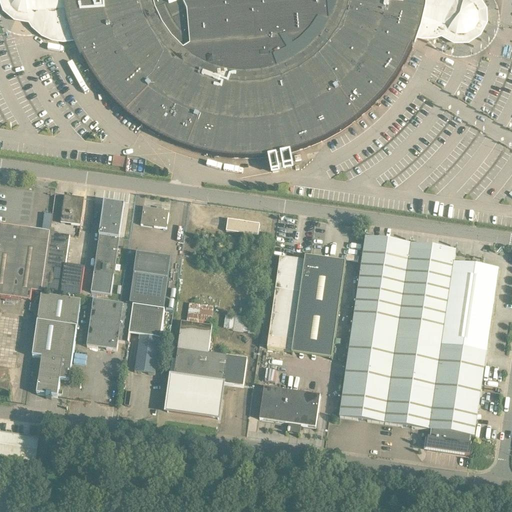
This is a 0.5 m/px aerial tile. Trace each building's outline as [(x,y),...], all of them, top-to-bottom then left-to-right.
[(469,1),(465,0),(12,0),(11,9),(13,11),(15,14),(18,15),(21,16),(25,17),(28,17),(29,20),(31,23),(33,26),(35,29),(38,32),(41,34),(44,36),(47,38),(50,40),(54,41),(57,42),(61,42),(65,42),(68,42),(72,41),(76,40),(80,51),(84,61),(90,71),(96,80),(103,89),(110,98),(117,106),(126,113),(134,121),(143,127),(154,134),(169,142),(185,149),(202,154),(219,157),(236,159),(253,159),(270,158),(271,164),(272,167),(273,174),(279,173),(279,170),(293,168),(292,164),(289,154),(305,149),(320,143),(335,136),(349,127),(362,117),(374,106),(385,94),(395,81),(403,67),(411,53),(417,38),(420,38),(424,39),(427,39),(431,39),(434,39),(438,38),(441,36),(445,35),(448,33),(450,35),(452,36),(455,37),(458,38),(461,38),(464,38),(466,38),(473,25),(479,13),(478,10),(476,7),(474,5),(472,3),(469,1)] [(114,157),(114,167),(127,167),(127,157),(114,157)] [(81,228),(85,201),(85,200),(65,198),(61,225),(81,228)] [(91,295),(112,298),(125,208),(105,205),(91,295)] [(144,209),(141,227),(167,231),(170,213),(144,209)] [(0,227),(0,229),(0,298),(31,303),(33,293),(42,295),(50,234),(53,216),(45,215),(43,233),(0,227)] [(258,238),(260,226),(228,221),(227,233),(258,238)] [(50,234),(42,295),(81,300),(85,269),(66,266),(70,237),(50,234)] [(341,419),(413,430),(432,432),(431,440),(429,439),(427,452),(470,458),(472,446),(470,446),(471,438),(475,439),(499,271),(455,265),(456,253),(367,240),(341,419)] [(172,260),(138,255),(134,255),(127,304),(164,310),(172,260)] [(295,344),(306,263),(281,259),(268,351),(293,354),(293,356),(295,344)] [(306,263),(295,344),(334,349),(332,362),(333,362),(346,265),(306,259),(306,263)] [(52,401),(52,398),(58,399),(61,382),(70,383),(81,303),(42,297),(33,359),(43,360),(38,396),(47,397),(46,400),(52,401)] [(119,344),(128,345),(133,308),(94,302),(88,349),(118,353),(119,344)] [(211,324),(214,308),(190,304),(188,320),(211,324)] [(131,337),(141,339),(161,341),(162,341),(166,313),(133,308),(128,345),(129,345),(131,337)] [(233,326),(233,333),(244,334),(245,318),(235,317),(235,318),(226,317),(226,325),(233,326)] [(223,386),(244,389),(248,361),(210,356),(214,329),(183,325),(178,361),(173,360),(170,379),(172,380),(173,380),(168,412),(167,413),(168,414),(169,413),(218,420),(218,421),(219,421),(219,420),(219,419),(223,388),(224,387),(223,386)] [(156,377),(161,341),(141,339),(135,374),(156,377)] [(266,383),(276,384),(277,372),(267,371),(266,383)] [(300,427),(316,429),(321,397),(265,389),(260,421),(290,426),(289,434),(290,434),(290,433),(300,434),(300,427)] [(0,434),(0,459),(36,464),(40,440),(0,434)]
